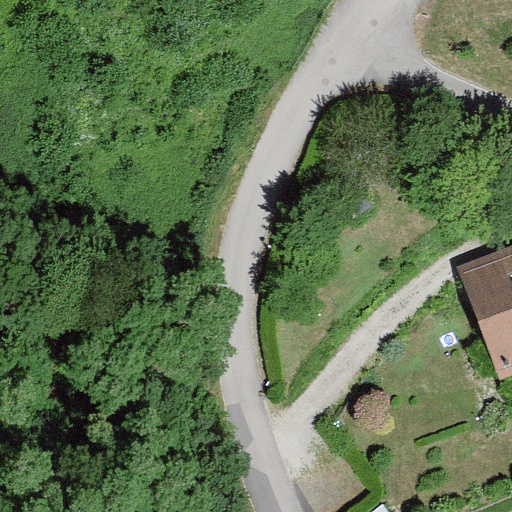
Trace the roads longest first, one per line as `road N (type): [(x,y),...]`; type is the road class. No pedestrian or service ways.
road 1 (unclassified): [(344,28),(295,112),(237,251),(240,364),(260,479),(275,511)]
road 2 (unknown): [(240,364),(321,277),(396,217),(442,195),(511,193)]
road 3 (residential): [(344,28),(405,72),(511,115)]
